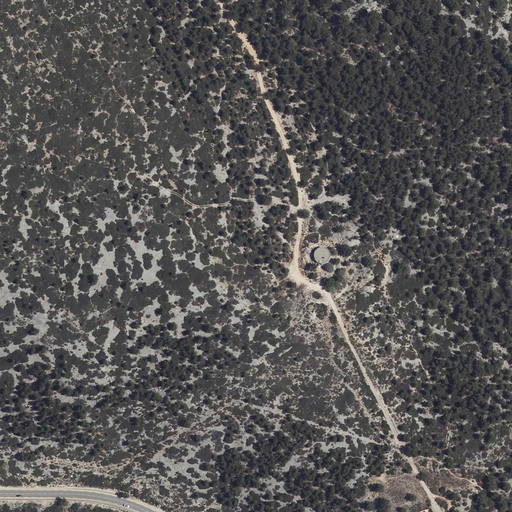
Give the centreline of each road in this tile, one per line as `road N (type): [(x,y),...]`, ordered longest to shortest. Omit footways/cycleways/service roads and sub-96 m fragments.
road 1 (track): [(219,0),(250,44),(297,177),(294,264),(309,283)]
road 2 (primary): [(149,511),(97,496),(0,493)]
